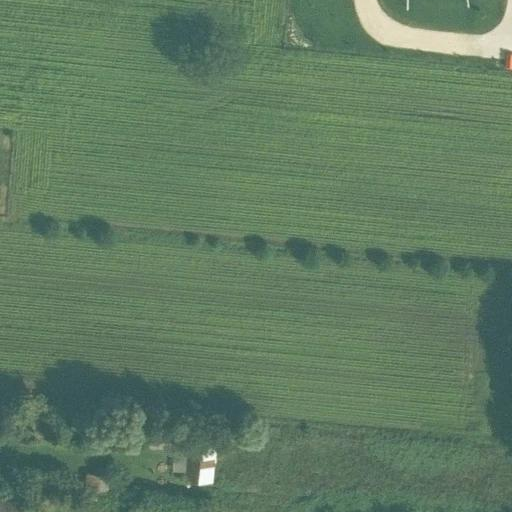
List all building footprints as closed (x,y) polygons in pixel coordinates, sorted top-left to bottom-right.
[(66,414),(65,427),(87,429),(88,415),(66,414)] [(127,433),(154,434),(155,419),(127,418),(127,433)] [(189,442),(185,477),(212,480),(215,444),(189,442)] [(85,472),(83,496),(106,498),(108,474),(85,472)] [(0,494),(0,511),(25,511),(26,495),(0,494)]
